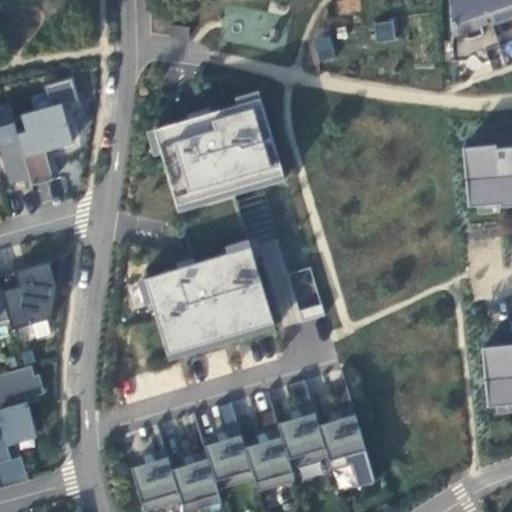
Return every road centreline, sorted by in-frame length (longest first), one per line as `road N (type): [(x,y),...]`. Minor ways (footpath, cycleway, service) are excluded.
road 1 (residential): [(101,209),(84,304),(83,424),(93,473)]
road 2 (residential): [(122,0),(125,50),(101,209)]
